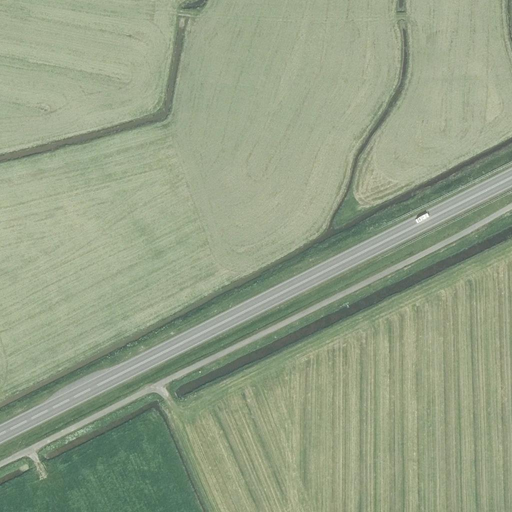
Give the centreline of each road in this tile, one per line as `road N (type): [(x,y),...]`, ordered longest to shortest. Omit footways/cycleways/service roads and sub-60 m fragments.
road 1 (trunk): [(0,434),(511,177)]
road 2 (unclassified): [(0,464),(156,385)]
